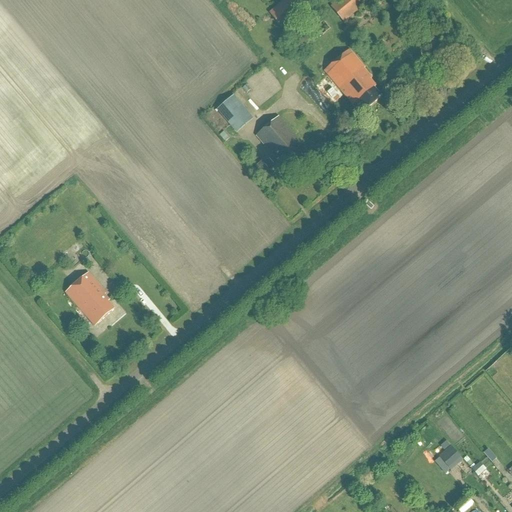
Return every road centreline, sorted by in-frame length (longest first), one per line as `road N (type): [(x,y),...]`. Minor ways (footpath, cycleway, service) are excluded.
road 1 (unclassified): [(0,492),(511,57)]
road 2 (unknown): [(110,398),(0,268)]
